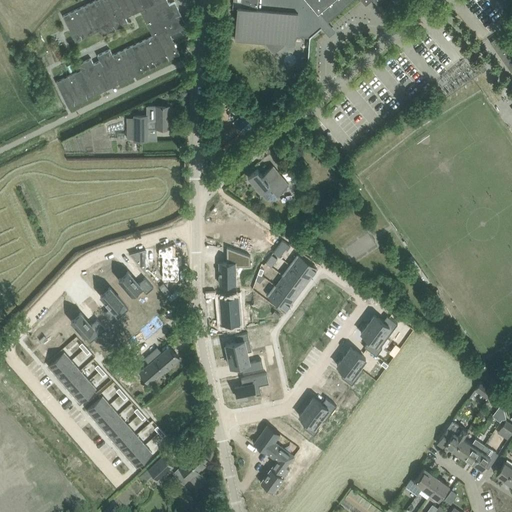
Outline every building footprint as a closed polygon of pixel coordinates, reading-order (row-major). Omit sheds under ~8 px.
[(167,0),(95,0),(63,15),(75,41),(100,29),(103,35),(128,23),(125,17),(140,10),(152,35),(112,54),(110,49),(97,55),(100,60),(94,63),(91,58),(78,64),(81,69),(56,81),(68,107),(69,107),(99,92),(119,83),(133,76),(135,75),(180,54),(172,39),(178,36),(176,32),(187,27),(175,2),(169,4),(167,0)] [(318,30),(328,21),(309,0),(242,0),(242,6),(237,6),(235,38),(265,40),(265,42),(272,50),(277,50),(285,44),(285,42),(295,43),(296,33),(309,34),(309,37),(318,30)] [(373,0),(377,4),(381,0),(309,0),(328,21),(352,0),(361,0),(364,3),(366,0),(373,0)] [(501,33),(490,41),(511,72),(511,49),(501,34),(502,34),(501,33)] [(45,60),(50,70),(54,68),(49,58),(45,60)] [(134,122),(129,121),(129,139),(134,138),(148,138),(147,128),(160,128),(170,127),(170,119),(169,119),(169,114),(170,114),(170,105),(160,105),(148,106),(148,115),(134,115),(134,122)] [(109,145),(113,144),(111,130),(67,136),(69,155),(109,150),(109,145)] [(257,168),(248,176),(257,187),(261,193),(265,197),(266,198),(268,199),(270,200),(272,200),(273,199),(275,199),(277,198),(280,195),(278,193),(288,184),(273,165),(267,170),(262,174),(257,168)] [(294,165),(289,169),(296,177),(301,173),(294,165)] [(245,230),(250,222),(235,212),(234,214),(222,206),(208,227),(210,228),(207,238),(219,243),(228,230),(226,228),(232,220),(245,230)] [(227,261),(219,261),(219,283),(235,283),(235,265),(250,265),(250,255),(227,246),(227,261)] [(169,247),(156,251),(157,259),(160,259),(160,281),(176,280),(175,258),(170,258),(169,247)] [(145,248),(129,253),(143,269),(145,272),(145,248)] [(297,253),(289,263),(309,278),(317,268),(297,253)] [(289,263),(281,274),(283,275),(301,288),(309,278),(289,263)] [(128,270),(119,278),(134,297),(143,289),(146,293),(153,286),(145,276),(138,282),(128,270)] [(276,285),(294,298),(301,288),(283,275),(276,285)] [(274,283),(266,294),(286,309),(294,298),(276,285),(274,283)] [(110,286),(100,295),(110,306),(104,312),(113,322),(128,308),(110,286)] [(240,297),(222,298),(225,324),(242,323),(240,297)] [(119,342),(132,332),(144,347),(168,328),(146,301),(110,330),(119,342)] [(80,312),(71,320),(90,342),(106,328),(97,318),(91,323),(80,312)] [(374,314),(367,323),(387,337),(397,323),(387,315),(383,320),(374,314)] [(367,323),(361,332),(369,339),(364,346),(376,355),(382,347),(380,346),(387,337),(367,323)] [(227,348),(225,348),(226,355),(247,350),(247,351),(252,350),(247,331),(235,334),(236,340),(225,343),(227,348)] [(169,346),(140,371),(150,383),(180,358),(169,346)] [(350,346),(344,355),(359,367),(359,366),(366,358),(350,346)] [(247,350),(226,355),(228,362),(230,361),(231,366),(241,364),(243,372),(263,368),(261,358),(249,361),(247,351),(247,350)] [(64,351),(48,365),(55,373),(71,359),(64,351)] [(344,355),(337,364),(345,371),(341,376),(352,384),(363,369),(359,366),(359,367),(344,355)] [(71,359),(55,373),(64,383),(80,369),(71,359)] [(80,369),(64,383),(73,394),(89,380),(80,369)] [(242,384),(235,386),(238,398),(261,393),(259,385),(269,382),(266,372),(241,378),(242,384)] [(89,380),(73,394),(80,402),(96,388),(89,380)] [(494,390),(481,380),(475,389),(487,398),(491,393),(491,394),(494,390)] [(499,394),(494,390),(491,394),(496,398),(493,402),(498,406),(499,406),(502,402),(500,397),(500,395),(499,394)] [(103,395),(87,409),(94,418),(110,404),(103,395)] [(313,396),(306,405),(323,418),(323,419),(325,420),(336,405),(326,397),(322,402),(313,396)] [(110,404),(94,418),(103,428),(119,414),(110,404)] [(306,405),(299,415),(307,422),(303,427),(314,435),(319,429),(317,427),(323,419),(323,418),(306,405)] [(119,414),(103,428),(112,438),(128,424),(119,414)] [(503,424),(500,428),(510,434),(511,431),(511,423),(506,419),(506,418),(501,419),(503,424)] [(454,450),(462,437),(467,430),(452,420),(444,432),(439,440),(454,450)] [(128,424),(112,438),(120,448),(136,434),(128,424)] [(267,424),(253,442),(271,455),(277,460),(260,482),(273,491),(279,483),(289,469),(286,466),(294,455),(275,440),(280,433),(267,424)] [(136,434),(120,448),(129,458),(145,444),(136,434)] [(463,456),(472,443),(462,437),(454,450),(463,456)] [(472,443),(463,456),(472,462),(481,450),(484,444),(475,438),(472,443)] [(145,444),(129,458),(136,466),(152,452),(145,444)] [(484,444),(481,450),(472,462),(481,469),(484,465),(488,468),(498,453),(484,444)] [(199,448),(178,467),(189,478),(190,477),(197,485),(204,479),(197,471),(210,459),(199,448)] [(146,483),(154,475),(158,480),(174,465),(163,454),(150,467),(140,476),(146,483)] [(505,480),(511,469),(511,465),(510,465),(505,461),(504,461),(501,465),(496,474),(505,480)] [(422,487),(432,473),(424,467),(418,475),(414,480),(411,478),(410,477),(405,485),(417,493),(422,487)] [(430,493),(441,479),(432,473),(422,487),(430,493)] [(441,479),(430,493),(439,499),(449,485),(441,479)] [(382,511),(383,511),(351,488),(346,494),(347,495),(345,498),(363,511),(382,511)]
